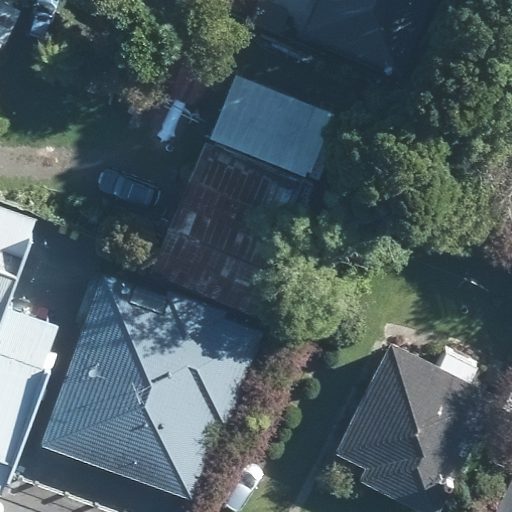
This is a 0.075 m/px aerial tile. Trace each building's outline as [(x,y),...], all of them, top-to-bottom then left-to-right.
[(428,0),(320,0),(307,33),(398,72),(428,0)] [(346,113),(240,66),(212,130),(319,176),(346,113)] [(71,326),(15,305),(32,255),(0,243),(0,487),(11,492),(17,473),(32,431),(71,326)] [(218,425),(253,329),(94,271),(32,441),(181,495),(208,422),(218,425)] [(417,511),(426,511),(486,394),(378,340),(323,450),(331,453),(354,465),(348,477),(417,511)]
